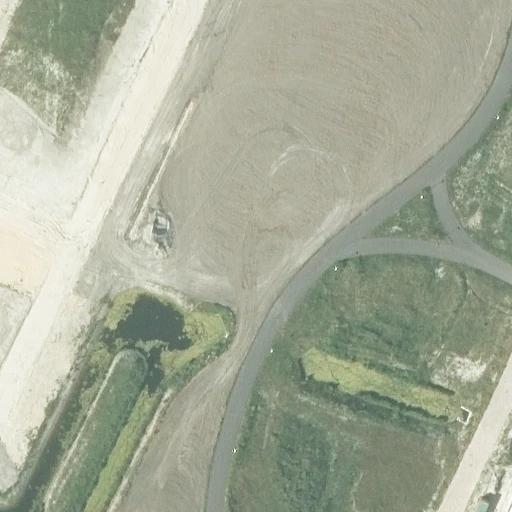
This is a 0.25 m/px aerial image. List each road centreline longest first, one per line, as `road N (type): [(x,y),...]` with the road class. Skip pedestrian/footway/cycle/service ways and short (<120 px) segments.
road 1 (residential): [(81,240),(195,0)]
road 2 (residential): [(0,402),(81,240)]
road 3 (residential): [(451,511),(511,384)]
